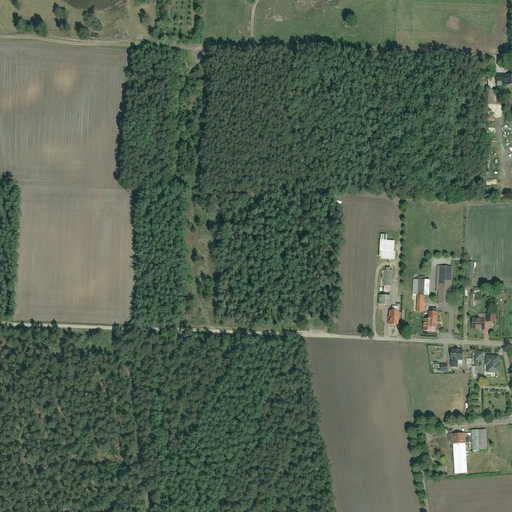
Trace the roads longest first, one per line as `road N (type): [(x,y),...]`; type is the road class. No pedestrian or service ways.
road 1 (track): [(504,58),(0,37)]
road 2 (track): [(359,338),(0,323)]
road 3 (track): [(377,50),(366,180),(355,190),(308,190),(295,332)]
road 4 (residential): [(511,420),(418,431),(428,511)]
road 5 (residential): [(505,344),(359,338)]
